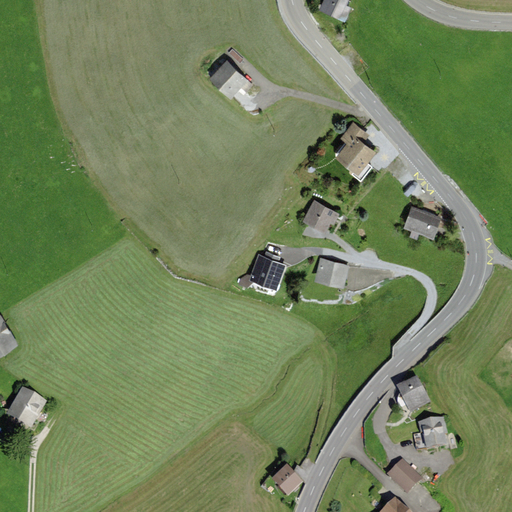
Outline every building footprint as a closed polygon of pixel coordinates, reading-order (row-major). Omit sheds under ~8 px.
[(350,0),(325,0),(321,9),(342,18),(350,0)] [(232,62),(215,78),(238,102),(255,86),(232,62)] [(374,133),(357,119),(345,134),(357,145),(346,158),(364,172),(382,151),(368,140),(374,133)] [(342,214),(317,200),(307,218),(333,232),(342,214)] [(446,217),(415,207),(410,225),(440,235),(446,217)] [(286,266),(262,257),(254,278),(278,288),(286,266)] [(351,263),(323,257),(318,279),(346,285),(351,263)] [(0,354),(18,344),(0,314),(0,313),(0,354)] [(420,381),(403,391),(414,410),(431,401),(420,381)] [(47,403),(22,389),(6,418),(31,431),(47,403)] [(446,418),(425,424),(432,451),(453,446),(446,418)] [(406,460),(392,474),(412,495),(427,480),(406,460)] [(291,468),(277,482),(292,498),(306,484),(291,468)] [(408,511),(400,502),(388,511),(408,511)]
